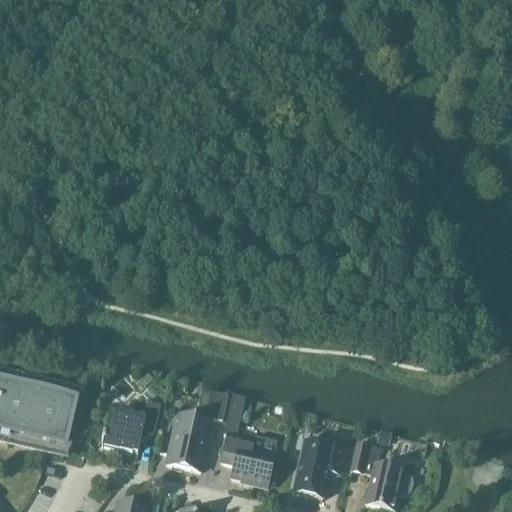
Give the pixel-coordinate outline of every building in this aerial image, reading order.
[(0,511),(0,446),(62,461),(68,462),(84,392),(66,388),(59,387),(0,372),(0,511)] [(147,376),(138,384),(144,390),(152,381),(147,376)] [(214,396),(208,422),(222,425),(228,399),(214,396)] [(227,439),(220,467),(234,470),(231,483),(266,491),(267,487),(273,488),(279,463),(273,461),(277,446),(253,440),(252,444),(241,441),(235,440),(243,403),(232,400),(223,439),(227,439)] [(104,438),(102,438),(101,443),(103,444),(101,451),(132,458),(132,456),(137,457),(138,456),(137,456),(142,436),(154,438),(160,409),(147,406),(144,423),(126,419),(127,418),(125,418),(115,416),(114,415),(114,416),(109,415),(109,416),(109,417),(104,438)] [(211,426),(177,419),(166,468),(200,476),(211,426)] [(390,436),(380,434),(377,445),(387,448),(390,436)] [(302,455),(292,497),(322,503),(328,478),(340,481),(341,476),(346,453),(324,448),(323,450),(304,446),(302,455)] [(356,447),(350,475),(362,478),(362,477),(371,480),(365,508),(381,511),(394,511),(397,500),(401,500),(405,499),(408,497),(410,494),(412,490),(412,487),(411,483),(409,480),(406,478),(403,476),(403,474),(377,468),(380,453),(356,447)] [(115,511),(141,511),(134,510),(133,506),(130,504),(126,503),(123,504),(120,507),(117,507),(115,511)]
